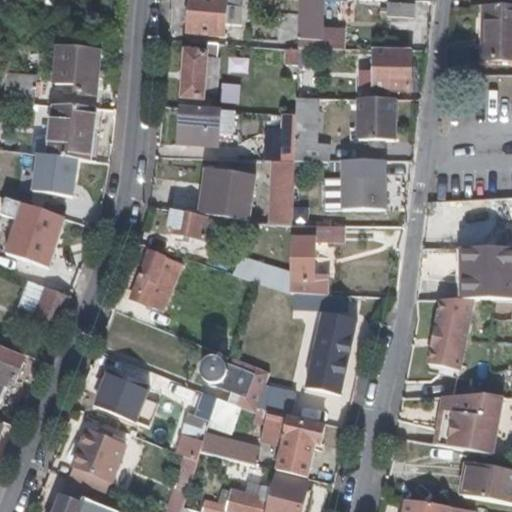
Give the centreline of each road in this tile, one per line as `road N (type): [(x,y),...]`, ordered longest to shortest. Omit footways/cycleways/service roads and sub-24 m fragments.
road 1 (residential): [(143,0),(123,196),(2,511)]
road 2 (residential): [(446,0),(408,328),(358,511)]
